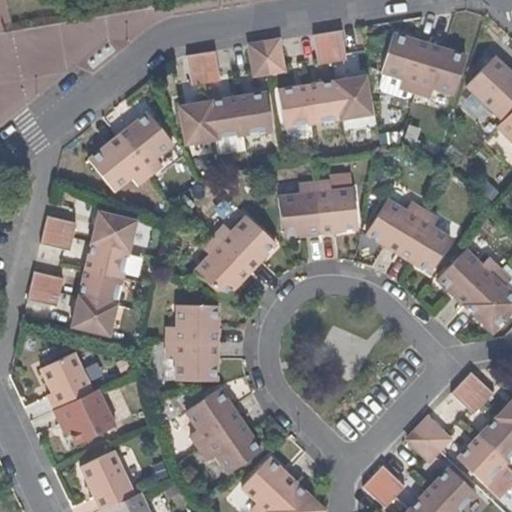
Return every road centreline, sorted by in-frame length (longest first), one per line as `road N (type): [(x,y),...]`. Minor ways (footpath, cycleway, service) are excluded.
road 1 (residential): [(396,0),(174,35),(0,163)]
road 2 (residential): [(349,465),(275,393),(267,342),(283,305),(305,290),(358,291),(400,319),(444,365)]
road 3 (unknown): [(0,353),(34,220),(34,135)]
road 4 (residential): [(349,465),(444,365)]
